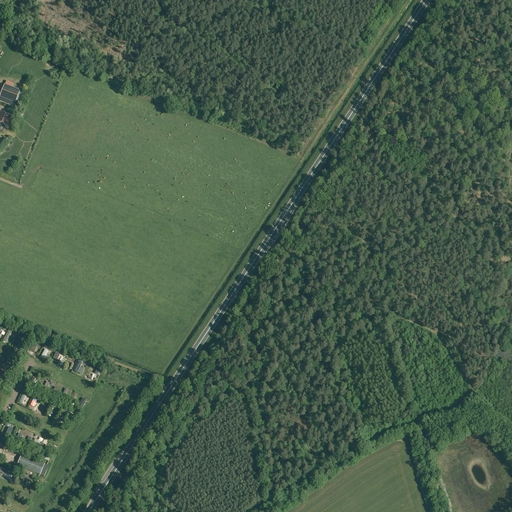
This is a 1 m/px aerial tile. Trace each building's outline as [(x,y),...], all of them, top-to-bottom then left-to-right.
[(4,85),(0,96),(0,97),(16,103),(20,91),(12,88),(5,85),(4,85)] [(0,123),(7,126),(11,116),(1,112),(0,113),(0,123)] [(11,330),(5,341),(9,343),(15,333),(11,330)] [(41,410),(44,411),(46,407),(47,407),(48,407),(48,405),(49,406),(51,402),(49,401),(48,402),(45,400),(41,410)] [(17,466),(40,476),(45,464),(21,454),(17,466)] [(29,482),(33,484),(34,481),(35,481),(36,480),(32,478),(32,480),(22,476),(20,479),(27,481),(27,483),(29,483),(29,482)]
